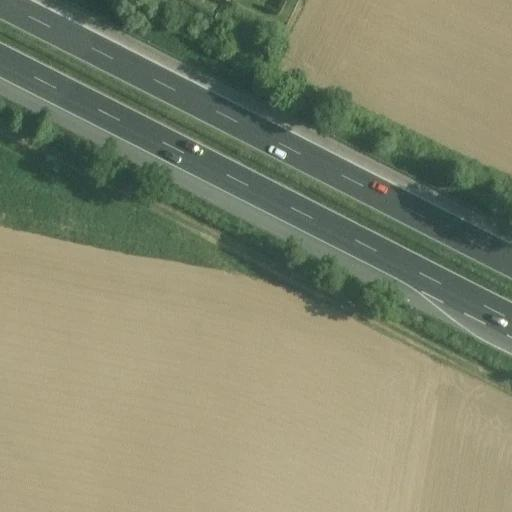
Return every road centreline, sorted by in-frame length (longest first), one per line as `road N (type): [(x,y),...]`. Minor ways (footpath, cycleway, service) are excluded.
road 1 (motorway): [(0,57),(511,316)]
road 2 (motorway): [(511,250),(24,0)]
